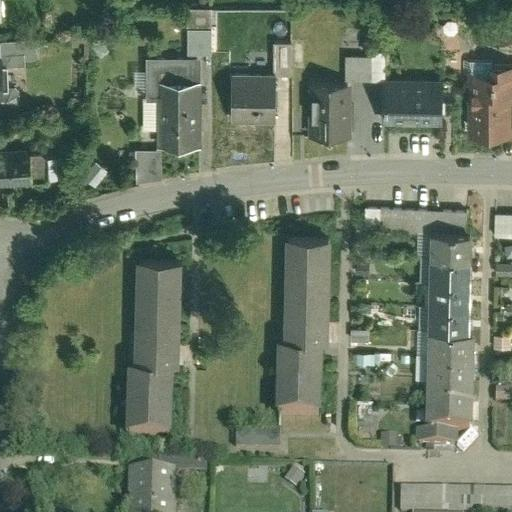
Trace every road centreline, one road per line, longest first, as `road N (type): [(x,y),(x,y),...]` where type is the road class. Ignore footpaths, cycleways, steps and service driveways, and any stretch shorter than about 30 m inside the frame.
road 1 (residential): [(511,174),(271,182),(0,254)]
road 2 (residential): [(0,356),(0,501)]
